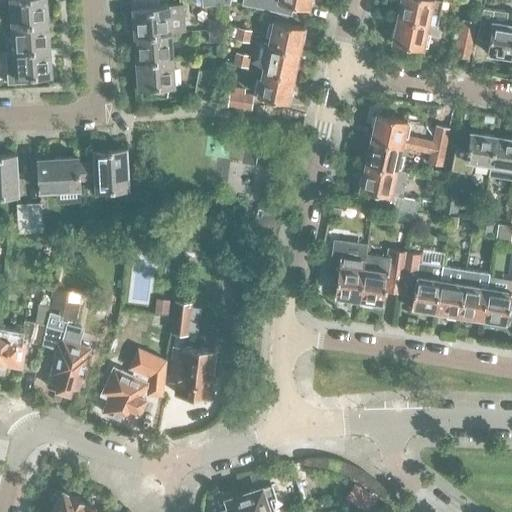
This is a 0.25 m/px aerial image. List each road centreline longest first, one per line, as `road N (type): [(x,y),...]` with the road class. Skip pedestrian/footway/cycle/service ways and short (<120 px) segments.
road 1 (residential): [(285,338),(335,71)]
road 2 (residential): [(285,338),(511,370)]
road 3 (residential): [(0,119),(89,108),(98,85),(91,0)]
road 4 (residential): [(335,71),(511,102)]
road 5 (residential): [(168,463),(31,432)]
road 6 (residential): [(511,425),(384,422)]
road 7 (residential): [(287,429),(168,463)]
